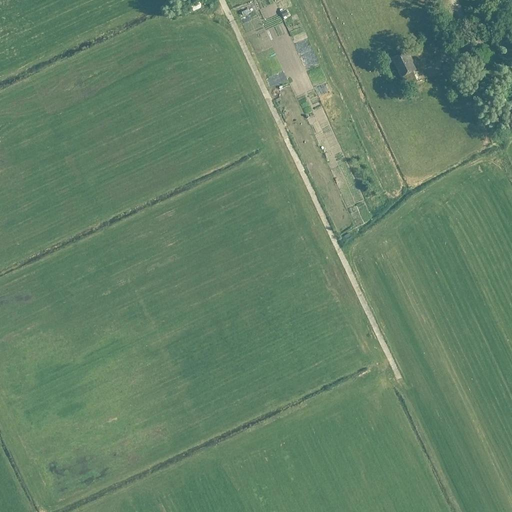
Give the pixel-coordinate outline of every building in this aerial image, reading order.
[(205,12),(213,9),(208,0),(190,0),(191,0),(194,9),(202,5),(205,12)] [(296,25),(300,37),(308,35),(304,23),(296,25)] [(498,53),(510,40),(511,39),(503,31),(490,45),(498,53)] [(511,41),(510,40),(498,53),(511,65),(511,41)] [(406,89),(417,83),(412,72),(415,71),(405,52),(391,60),(400,78),(401,78),(406,89)] [(468,71),(472,78),(477,90),(487,95),(500,69),(482,60),(476,57),(468,71)] [(441,68),(450,84),(459,78),(452,68),(451,68),(448,64),(441,68)]
